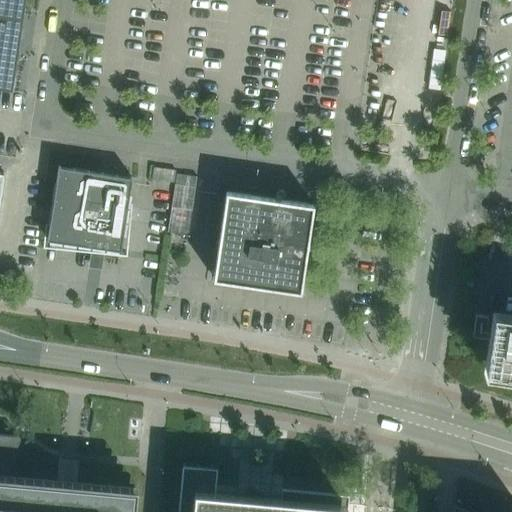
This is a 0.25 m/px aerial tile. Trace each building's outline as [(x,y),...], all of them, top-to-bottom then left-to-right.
[(0,0),(0,86),(12,88),(24,0),(0,0)] [(38,165),(36,177),(45,178),(47,166),(38,165)] [(58,166),(47,239),(120,250),(131,177),(58,166)] [(153,167),(151,179),(174,182),(175,170),(153,167)] [(186,175),(176,174),(174,184),(175,184),(184,185),(186,175)] [(174,184),(167,232),(188,235),(197,177),(186,175),(184,185),(175,184),(174,184)] [(300,291),(313,204),(226,191),(213,278),(300,291)] [(488,338),(483,372),(511,376),(511,313),(499,311),(492,310),(491,316),(488,332),(488,337),(488,338)] [(133,511),(136,488),(5,477),(19,439),(19,438),(19,437),(18,436),(17,435),(0,433),(0,511),(133,511)] [(343,511),(345,504),(281,498),(263,496),(263,499),(243,497),(243,495),(215,492),(217,469),(182,465),(177,511),(343,511)]
